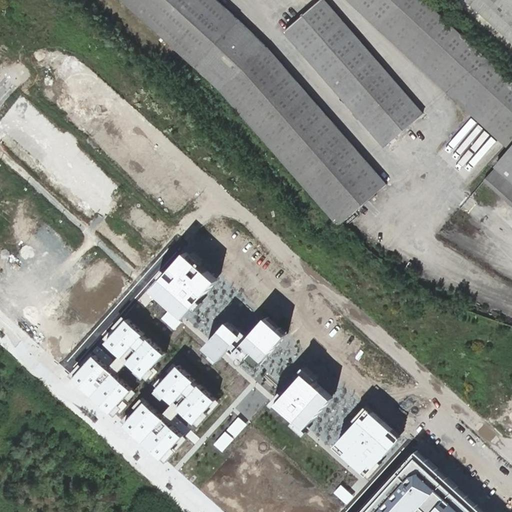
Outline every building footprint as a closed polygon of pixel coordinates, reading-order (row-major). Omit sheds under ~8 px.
[(268,48),(238,19),(216,0),(121,0),(195,67),(196,66),(222,88),(220,90),(339,225),(386,183),(268,48)] [(324,0),(319,0),(284,31),(384,146),(423,112),(324,0)] [(511,82),(422,0),(350,0),(511,149),(511,147),(511,82)] [(511,0),(468,0),(511,39),(511,0)] [(511,147),(511,149),(496,166),(511,180),(511,147)] [(511,180),(496,166),(484,180),(511,204),(511,180)] [(220,279),(188,251),(153,289),(185,318),(220,279)] [(289,334),(269,316),(251,336),(245,331),(243,333),(231,347),(245,360),(255,349),(267,359),(289,334)] [(167,354),(128,319),(106,342),(124,358),(136,345),(140,349),(130,361),(147,376),(167,354)] [(231,347),(243,333),(229,321),(207,347),(221,359),(231,347)] [(75,378),(113,413),(135,390),(117,374),(105,387),(101,383),(113,370),(96,355),(75,378)] [(220,400),(181,364),(159,388),(177,404),(189,391),(193,395),(183,406),(200,422),(220,400)] [(279,403),(308,429),(336,398),(307,372),(279,403)] [(147,400),(126,423),(164,459),(185,436),(169,420),(157,433),(153,429),(165,416),(147,400)] [(404,436),(371,407),(337,445),(370,474),(404,436)] [(487,511),(418,450),(361,511),(487,511)]
